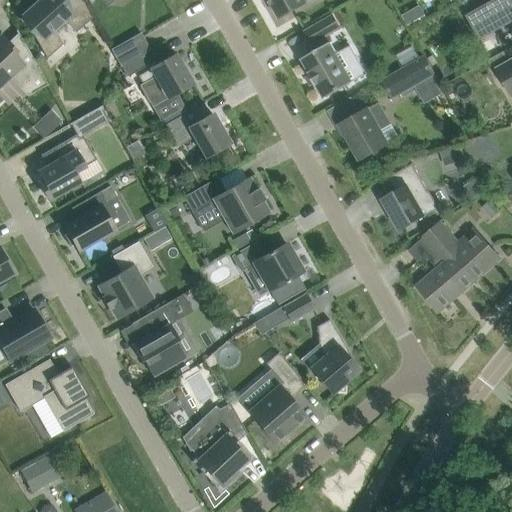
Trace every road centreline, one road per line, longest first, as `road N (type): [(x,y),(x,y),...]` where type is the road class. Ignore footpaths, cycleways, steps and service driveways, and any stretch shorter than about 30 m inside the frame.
road 1 (residential): [(425,370),(214,0)]
road 2 (residential): [(192,511),(0,175)]
road 3 (residential): [(253,511),(425,370)]
road 4 (unclassified): [(467,408),(404,511)]
